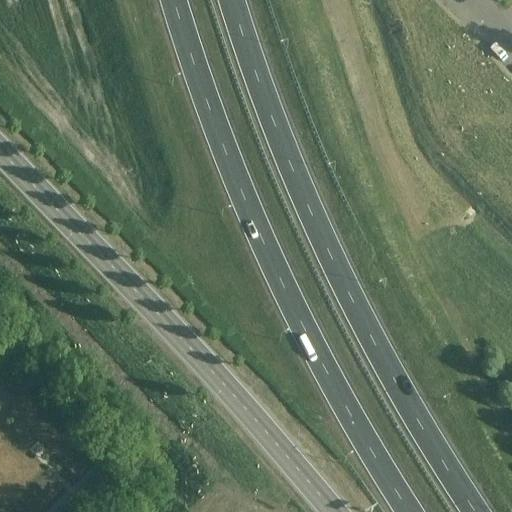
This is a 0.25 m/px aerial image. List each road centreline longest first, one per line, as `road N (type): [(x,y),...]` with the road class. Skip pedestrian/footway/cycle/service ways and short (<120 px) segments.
road 1 (trunk): [(474,511),(357,314),(296,185),(230,0)]
road 2 (trunk): [(173,0),(221,150),(264,248),(407,511)]
road 3 (tertiary): [(334,511),(196,352),(0,148)]
